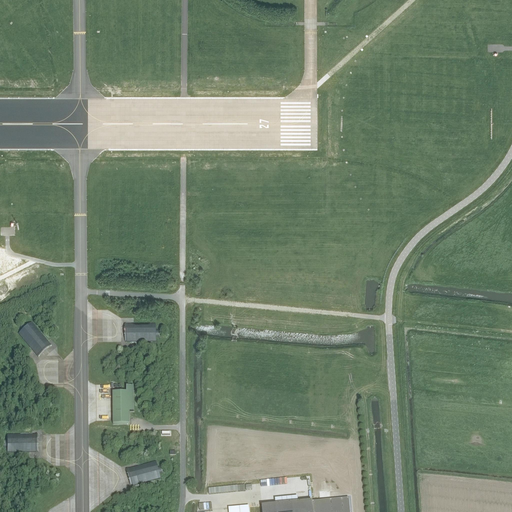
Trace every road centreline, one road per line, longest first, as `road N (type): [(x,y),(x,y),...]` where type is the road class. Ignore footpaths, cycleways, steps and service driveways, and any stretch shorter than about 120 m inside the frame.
road 1 (unclassified): [(401,511),(391,280),(421,233),(491,180),(511,151)]
road 2 (track): [(353,315),(182,298)]
